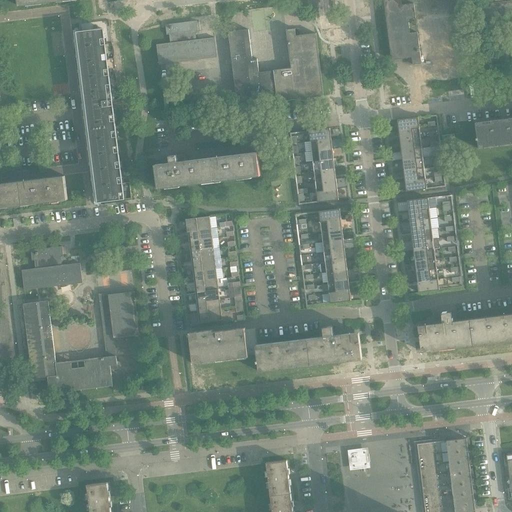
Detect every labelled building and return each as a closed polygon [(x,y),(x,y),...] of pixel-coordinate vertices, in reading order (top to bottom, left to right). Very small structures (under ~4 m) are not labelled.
[(412,58),(413,65),(421,64),(417,32),(410,33),(408,20),(416,19),(414,4),(402,5),(401,0),(384,0),(392,61),(407,58),(412,58)] [(482,5),(484,25),(511,20),(511,0),(495,0),(496,3),(482,5)] [(156,45),(159,65),(217,58),(215,38),(196,40),(195,32),(198,31),(197,21),(165,25),(167,35),(169,35),(170,44),(156,45)] [(80,32),(101,202),(123,200),(102,29),(80,32)] [(296,36),(295,29),(286,30),(291,68),(273,70),(273,71),(259,73),(257,59),(252,59),(249,30),(229,32),(238,107),(278,102),(279,104),(278,105),(290,101),(292,100),(293,100),(295,100),(308,102),(308,101),(308,98),(324,96),(316,33),(296,36)] [(397,120),(399,131),(412,129),(419,128),(418,118),(397,120)] [(511,121),(477,125),(477,123),(476,123),(478,138),(477,138),(477,141),(478,140),(479,149),(480,149),(480,148),(511,143),(511,121)] [(309,131),(310,142),(318,141),(331,139),(330,128),(309,131)] [(421,138),(419,128),(412,129),(399,131),(400,141),(414,139),(421,138)] [(442,136),(443,144),(455,143),(454,134),(442,136)] [(400,141),(401,151),(415,149),(422,148),(421,138),(414,139),(400,141)] [(310,142),(312,152),(319,151),(332,149),(331,139),(318,141),(310,142)] [(401,151),(402,161),(416,159),(423,159),(422,148),(415,149),(401,151)] [(334,159),(332,149),(319,151),(312,152),(313,162),(320,161),(334,159)] [(156,167),(156,165),(155,165),(158,189),(260,176),(257,152),(257,155),(186,164),(185,154),(170,156),(171,166),(156,167)] [(291,163),(290,154),(278,156),(279,164),(291,163)] [(335,170),(334,159),(320,161),(313,162),(314,172),(321,171),(335,170)] [(402,161),(404,171),(417,169),(424,169),(423,159),(416,159),(402,161)] [(426,179),(424,169),(417,169),(404,171),(405,181),(418,179),(426,179)] [(314,172),(315,182),(322,181),(336,180),(335,170),(321,171),(314,172)] [(0,208),(16,206),(67,200),(68,200),(65,176),(64,176),(64,179),(0,187),(0,208)] [(418,179),(405,181),(406,192),(427,189),(426,179),(418,179)] [(315,182),(317,192),(324,191),(337,190),(336,180),(322,181),(315,182)] [(324,191),(317,192),(318,203),(339,200),(337,190),(324,191)] [(407,201),(409,211),(423,210),(429,209),(428,198),(407,201)] [(319,212),(320,222),(327,221),(341,220),(340,209),(319,212)] [(409,211),(410,221),(424,220),(431,219),(429,209),(423,210),(409,211)] [(210,216),(189,219),(190,226),(187,227),(188,231),(211,229),(210,216)] [(424,220),(410,221),(411,232),(425,230),(432,229),(431,219),(424,220)] [(327,221),(320,222),(321,232),(328,231),(342,230),(341,220),(327,221)] [(189,242),(209,239),(213,239),(211,229),(188,231),(188,232),(190,232),(191,237),(188,237),(189,242)] [(411,232),(412,242),(426,240),(433,239),(432,229),(425,230),(411,232)] [(343,240),(342,230),(328,231),(321,232),(323,242),(330,242),(343,240)] [(426,240),(412,242),(413,252),(427,250),(434,249),(439,249),(438,238),(433,239),(426,240)] [(190,252),(211,249),(214,249),(213,239),(209,239),(189,242),(192,242),(192,247),(190,247),(190,252)] [(330,242),(323,242),(324,253),(331,252),(345,250),(343,240),(330,242)] [(62,265),(61,257),(63,257),(62,246),(31,250),(32,261),(35,260),(36,269),(22,270),(24,290),(83,283),(80,263),(62,265)] [(192,262),(212,259),(215,259),(214,249),(211,249),(190,252),(193,252),(194,257),(191,257),(192,262)] [(413,252),(415,262),(429,260),(436,259),(434,249),(427,250),(413,252)] [(324,253),(325,263),(332,262),(346,260),(345,250),(331,252),(324,253)] [(193,272),(213,269),(216,269),(215,259),(212,259),(192,262),(194,262),(195,267),(192,267),(193,272)] [(415,262),(416,272),(430,270),(437,269),(436,259),(429,260),(415,262)] [(332,262),(325,263),(326,273),(333,272),(347,270),(346,260),(332,262)] [(194,282),(214,280),(218,279),(216,269),(213,269),(193,272),(193,273),(196,272),(196,277),(194,277),(194,282)] [(416,272),(417,282),(431,281),(438,280),(437,269),(430,270),(416,272)] [(333,272),(326,273),(328,283),(334,282),(348,280),(347,270),(333,272)] [(195,292),(216,290),(219,289),(218,279),(214,280),(194,282),(194,283),(197,282),(197,287),(195,288),(195,292)] [(328,283),(329,293),(336,292),(350,291),(348,280),(334,282),(328,283)] [(431,281),(417,282),(419,293),(439,290),(438,280),(431,281)] [(197,302),(217,300),(220,299),(219,289),(216,290),(195,292),(195,293),(198,293),(199,297),(196,298),(197,302)] [(336,292),(329,293),(330,304),(351,301),(350,291),(336,292)] [(86,367),(72,369),(71,362),(56,363),(48,301),(23,304),(33,379),(48,377),(50,393),(113,386),(110,365),(117,365),(116,357),(142,354),(140,335),(134,292),(110,295),(110,293),(99,294),(99,295),(107,357),(85,360),(86,367)] [(198,312),(218,310),(221,310),(220,299),(217,300),(197,302),(197,303),(199,303),(200,308),(197,308),(198,312)] [(242,302),(235,303),(236,312),(243,312),(242,302)] [(198,312),(198,313),(201,313),(201,318),(199,318),(199,323),(223,320),(221,310),(218,310),(198,312)] [(511,316),(453,324),(452,311),(442,312),(442,313),(435,313),(436,326),(419,328),(421,342),(422,350),(511,339),(511,316)] [(257,348),(257,345),(256,345),(257,356),(258,361),(257,361),(257,363),(258,363),(259,372),(260,372),(260,370),(354,359),(354,357),(354,359),(361,358),(361,356),(361,350),(359,336),(342,338),(341,325),(323,327),(325,340),(257,348)] [(245,328),(235,329),(190,335),(194,365),(249,358),(249,356),(245,328)] [(476,511),(474,492),(473,487),(472,481),(470,460),(469,454),(467,438),(417,444),(425,511),(476,511)] [(351,453),(353,468),(367,466),(365,451),(351,453)] [(266,462),(270,495),(291,493),(287,460),(266,462)] [(87,485),(90,511),(111,511),(108,482),(87,485)] [(293,511),(291,493),(270,495),(272,511),(293,511)]
